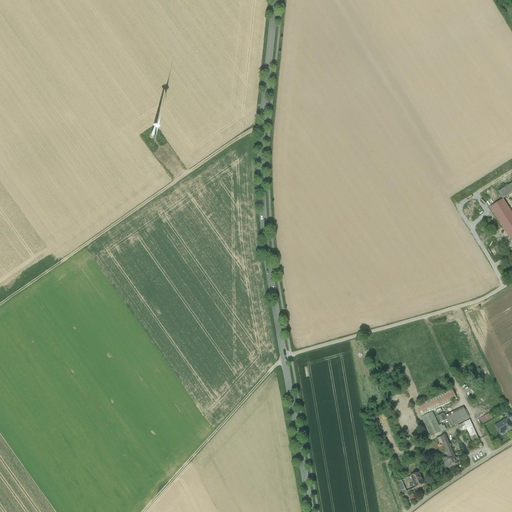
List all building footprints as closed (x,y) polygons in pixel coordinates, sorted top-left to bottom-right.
[(511,183),(499,192),(503,199),(511,193),(511,183)] [(511,239),(511,213),(503,199),(490,207),(497,217),(499,222),(511,240),(511,239)] [(483,228),(487,232),(495,225),(491,222),(490,220),(483,228)] [(451,388),(415,405),(421,416),(456,398),(451,388)] [(463,408),(445,416),(446,419),(450,426),(468,417),(463,408)] [(443,411),(436,415),(441,424),(442,425),(444,424),(443,421),(446,419),(445,416),(443,411)] [(447,428),(444,424),(442,425),(441,424),(438,425),(432,412),(421,417),(431,436),(447,428)] [(491,414),(480,419),(482,424),(493,419),(491,414)] [(506,419),(494,426),(498,433),(506,428),(508,431),(511,428),(506,419)] [(467,429),(465,429),(471,442),(477,439),(469,420),(464,423),(467,429)] [(464,422),(458,425),(461,431),(465,429),(467,429),(464,423),(464,422)] [(449,456),(454,454),(445,434),(440,437),(442,441),(449,456)] [(449,456),(446,458),(447,461),(450,467),(458,463),(457,461),(458,460),(456,458),(454,454),(449,456)] [(419,473),(411,476),(411,477),(413,476),(414,480),(413,482),(416,488),(422,485),(422,486),(426,485),(424,481),(423,482),(419,473)]
